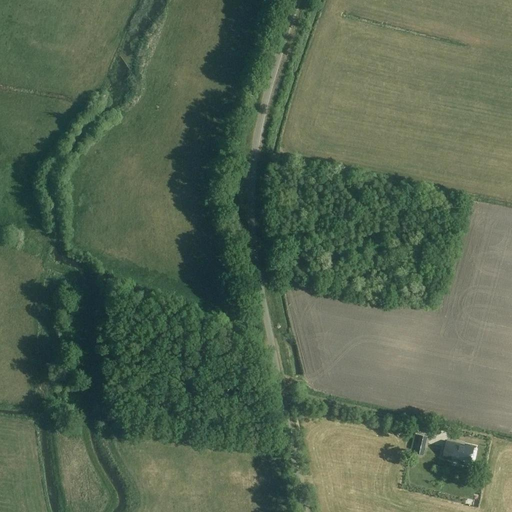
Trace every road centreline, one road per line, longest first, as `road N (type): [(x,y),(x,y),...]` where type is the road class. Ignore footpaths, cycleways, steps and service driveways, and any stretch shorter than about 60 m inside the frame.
road 1 (unclassified): [(282,399),(255,264),(251,183),(265,98),(297,0)]
road 2 (track): [(268,324),(108,272)]
road 3 (residential): [(282,399),(409,425)]
